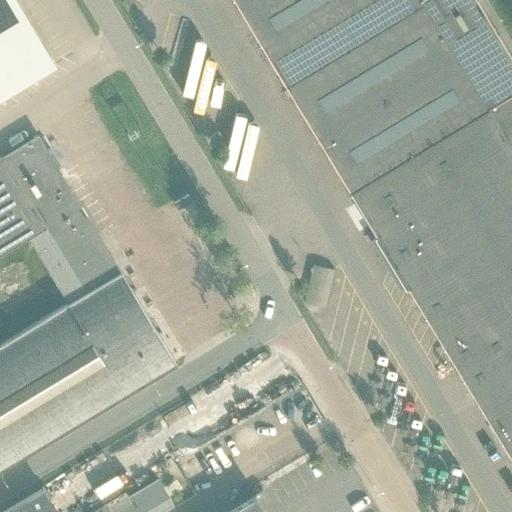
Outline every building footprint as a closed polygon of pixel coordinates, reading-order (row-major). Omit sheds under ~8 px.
[(0,0),(0,95),(53,63),(14,0),(0,0)] [(235,0),(511,457),(511,55),(478,0),(235,0)] [(0,468),(176,362),(145,312),(130,288),(36,134),(3,154),(0,155),(0,468)] [(334,279),(341,261),(323,254),(316,273),(334,279)] [(453,469),(446,494),(457,497),(464,472),(453,469)] [(126,493),(108,504),(95,511),(153,511),(170,502),(158,480),(129,498),(126,493)] [(56,511),(43,489),(3,511),(56,511)] [(264,511),(254,495),(225,511),(264,511)]
